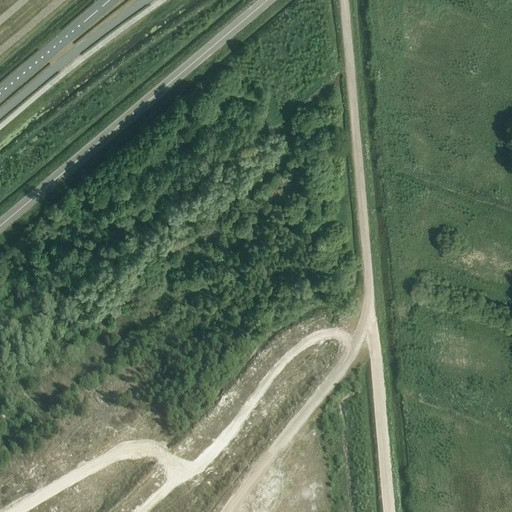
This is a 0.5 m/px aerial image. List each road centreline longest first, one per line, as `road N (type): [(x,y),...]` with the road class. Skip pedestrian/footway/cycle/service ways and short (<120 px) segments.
road 1 (track): [(343,0),(366,313),(343,366),(231,511)]
road 2 (tertiary): [(0,115),(147,0)]
road 3 (tertiary): [(111,0),(0,94)]
